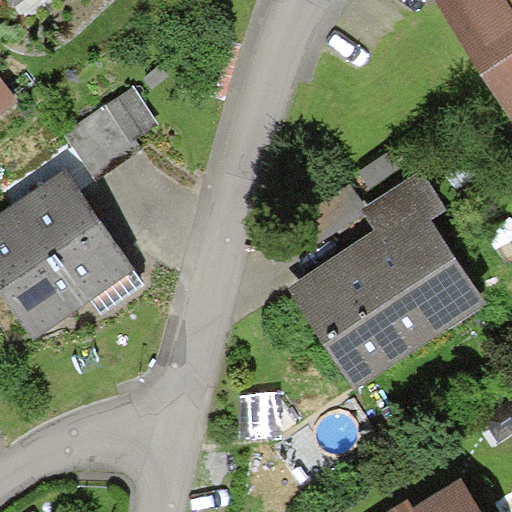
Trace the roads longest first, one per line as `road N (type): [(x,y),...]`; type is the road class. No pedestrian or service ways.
road 1 (residential): [(168,428),(235,146),(306,0)]
road 2 (residential): [(168,428),(97,425),(30,451),(0,474)]
